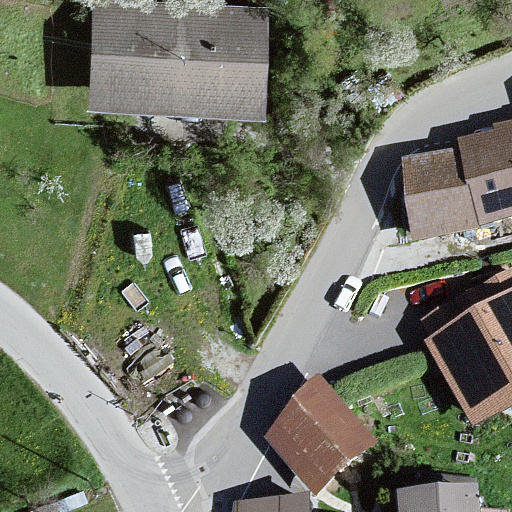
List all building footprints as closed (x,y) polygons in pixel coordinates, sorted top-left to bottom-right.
[(272,15),(96,6),(90,111),(267,120),(272,15)] [(511,115),(492,121),(493,129),(457,136),(458,144),(403,154),(415,236),(484,226),(511,219),(511,115)] [(511,267),(420,317),(429,333),(423,337),(469,422),(511,398),(511,267)] [(373,437),(315,371),(291,392),(266,433),(314,488),(373,437)] [(478,511),(476,476),(395,482),(397,511),(478,511)] [(304,511),(305,490),(229,490),(228,511),(304,511)]
